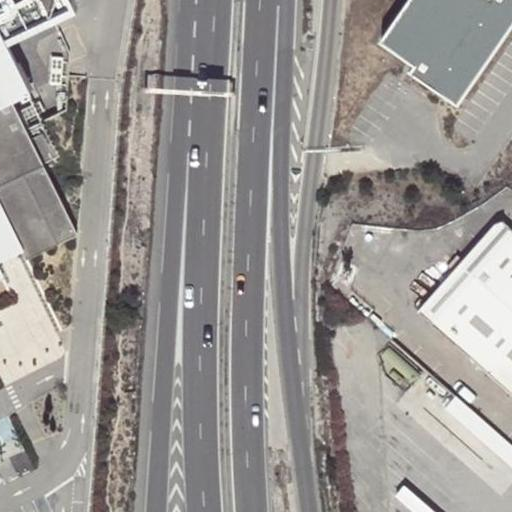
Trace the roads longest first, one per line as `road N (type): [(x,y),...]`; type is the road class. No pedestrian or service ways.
road 1 (trunk): [(190,0),(157,511)]
road 2 (trunk): [(250,511),(244,320),(264,0)]
road 3 (trunk): [(213,0),(201,323),(206,511)]
road 4 (unclassified): [(287,353),(326,0)]
road 5 (trunk): [(287,353),(288,0)]
road 6 (primary): [(308,511),(287,353)]
